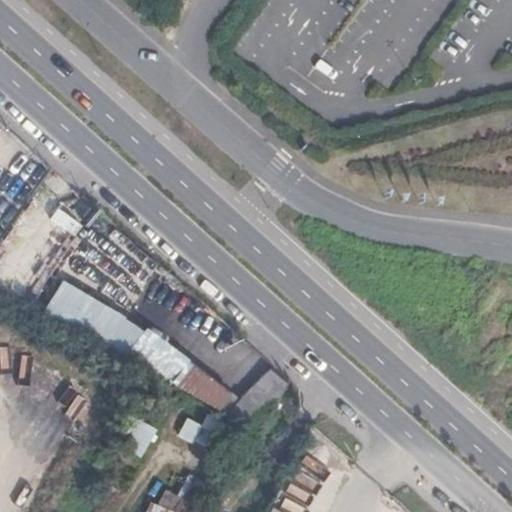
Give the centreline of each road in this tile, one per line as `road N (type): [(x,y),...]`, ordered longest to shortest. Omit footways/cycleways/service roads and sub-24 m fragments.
road 1 (secondary): [(511,478),(0,18)]
road 2 (secondary): [(0,69),(494,511)]
road 3 (unclassified): [(511,248),(338,213),(277,171),(78,0)]
